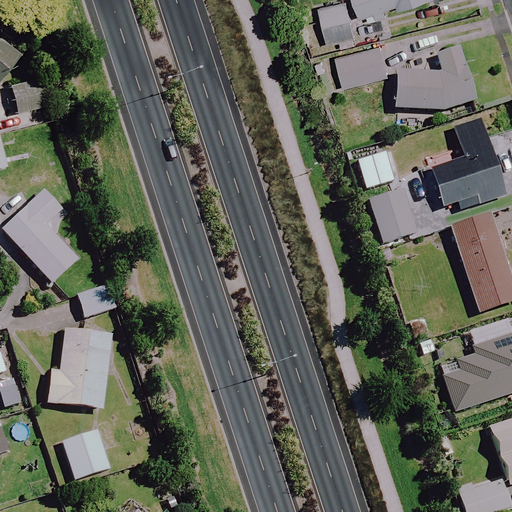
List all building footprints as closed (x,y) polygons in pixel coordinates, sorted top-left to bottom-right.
[(428,0),(353,0),(362,24),(428,0)] [(355,38),(347,3),(318,9),(327,45),(355,38)] [(0,79),(15,62),(0,48),(0,79)] [(388,78),(380,48),(335,59),(343,89),(388,78)] [(393,76),(393,111),(450,115),(474,107),(460,64),(456,51),(434,58),(439,76),(393,76)] [(42,111),(37,82),(6,87),(11,116),(42,111)] [(503,198),(479,122),(451,131),(456,148),(423,158),(440,211),(472,201),(474,208),(503,198)] [(416,236),(402,191),(366,202),(380,247),(416,236)] [(44,197),(0,234),(43,285),(72,260),(48,231),(62,219),(44,197)] [(511,305),(511,296),(488,220),(448,232),(475,317),(511,305)] [(108,338),(61,332),(56,375),(48,374),(44,407),(100,414),(108,338)] [(511,332),(471,346),(476,362),(441,373),(453,411),(511,391),(511,332)] [(511,487),(511,421),(486,430),(505,490),(511,487)] [(107,473),(95,434),(59,445),(72,484),(107,473)] [(506,511),(497,480),(454,493),(460,511),(506,511)]
